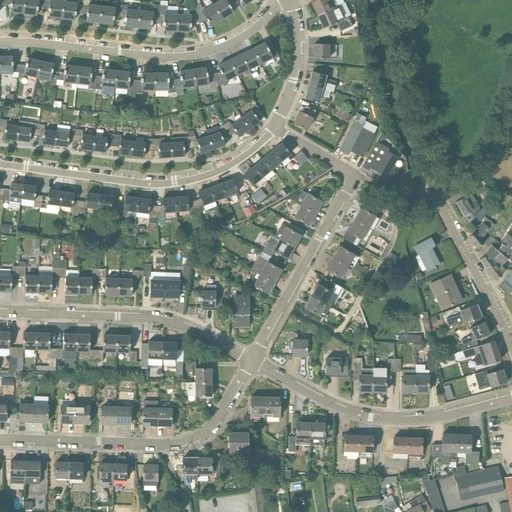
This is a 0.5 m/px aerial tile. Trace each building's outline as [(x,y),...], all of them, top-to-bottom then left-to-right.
[(25,0),(3,0),(4,5),(12,4),(11,12),(24,13),(25,0)] [(43,9),(44,0),(25,0),(24,13),(36,15),(37,8),(43,9)] [(64,2),(51,0),(50,0),(44,0),(43,9),(50,10),(49,16),(62,18),(64,2)] [(82,14),(83,0),(80,0),(76,0),(77,3),(64,2),(62,18),(75,20),(75,13),(82,14)] [(102,7),(96,6),(96,0),(94,0),(83,0),(82,14),(88,14),(87,21),(100,23),(102,7)] [(229,6),(234,2),(232,0),(220,0),(213,5),(222,19),(233,12),(229,6)] [(318,15),(337,6),(334,0),(317,0),(312,3),(318,15)] [(222,19),(213,5),(204,10),(199,3),(194,5),(195,9),(199,22),(206,19),(211,26),(222,19)] [(140,13),(127,11),(127,6),(121,5),(120,11),(120,18),(126,19),(125,26),(138,27),(140,13)] [(158,23),(160,5),(153,5),(152,14),(140,13),(138,27),(151,29),(151,22),(158,23)] [(177,14),(166,14),(167,6),(160,5),(158,23),(164,23),(164,31),(177,31),(177,14)] [(318,15),(324,28),(336,22),(343,19),(337,6),(318,15)] [(120,18),(120,11),(114,10),(114,9),(102,7),(100,23),(113,24),(113,18),(120,18)] [(190,25),(199,22),(195,9),(190,10),(190,15),(177,14),(177,31),(190,32),(190,25)] [(340,32),(352,26),(348,16),(343,19),(336,22),(340,32)] [(267,47),(265,43),(253,49),(260,63),(272,58),(274,62),(279,59),(274,47),(268,50),(267,47)] [(330,44),(324,44),(314,44),(314,58),(324,58),(329,59),(330,44)] [(248,69),(260,63),(253,49),(241,55),(248,69)] [(236,74),(248,69),(241,55),(230,60),(236,74)] [(19,65),(12,64),(12,57),(0,57),(0,72),(13,73),(12,77),(18,78),(19,65)] [(37,77),(41,62),(28,59),(26,66),(19,65),(18,78),(24,79),(25,74),(37,77)] [(224,80),(236,74),(230,60),(218,66),(220,71),(214,73),(218,86),(227,85),(224,80)] [(52,72),(53,64),(41,62),(37,77),(50,79),(49,84),(56,85),(57,79),(58,80),(58,72),(52,72)] [(77,84),(79,67),(66,66),(65,73),(58,72),(58,80),(63,81),(63,82),(77,84)] [(97,76),(91,76),(91,68),(79,67),(77,84),(89,85),(89,89),(95,90),(97,76)] [(214,73),(207,75),(206,68),(193,70),(195,86),(208,85),(209,88),(218,86),(214,73)] [(115,87),(117,71),(104,70),(103,77),(97,76),(95,90),(101,90),(102,86),(115,87)] [(182,88),(195,86),(193,70),(180,72),(181,79),(174,80),(175,88),(181,87),(182,88)] [(135,81),(129,80),(130,73),(117,71),(115,87),(128,88),(128,87),(127,93),(135,93),(135,81)] [(327,75),(322,74),(312,71),(308,85),(324,90),(325,90),(333,92),(335,85),(325,83),(327,75)] [(142,90),(155,90),(155,74),(142,74),(142,81),(135,81),(135,93),(142,94),(142,90)] [(174,80),(168,81),(168,74),(155,74),(155,90),(167,90),(168,93),(175,93),(175,88),(174,80)] [(325,90),(324,90),(308,85),(304,99),(314,101),(319,103),(321,96),(323,97),(325,90)] [(261,112),(257,107),(254,103),(249,106),(251,110),(241,118),(249,129),(260,121),(256,116),(261,112)] [(312,117),(302,112),(300,111),(294,124),(306,130),(312,117)] [(351,115),(344,112),(341,120),(348,123),(351,115)] [(239,137),(249,129),(241,118),(231,125),(228,121),(223,125),(229,135),(235,131),(239,137)] [(17,140),(19,122),(19,121),(7,120),(0,119),(0,130),(5,131),(4,139),(17,140)] [(362,128),(362,127),(364,124),(355,120),(340,150),(348,154),(350,151),(362,157),(373,134),(362,128)] [(37,136),(38,124),(32,123),(19,122),(17,140),(29,142),(30,135),(37,136)] [(57,132),(44,130),(45,125),(38,124),(37,136),(43,137),(42,144),(55,145),(57,132)] [(223,139),(229,135),(223,125),(218,128),(213,130),(214,134),(208,136),(213,149),(225,145),(223,139)] [(75,141),(76,130),(70,129),(69,134),(57,132),(55,145),(68,147),(69,140),(75,141)] [(95,137),(82,135),(83,130),(76,130),(75,141),(81,142),(80,149),(93,150),(95,137)] [(113,146),(114,135),(108,134),(107,139),(95,137),(93,150),(106,152),(106,146),(113,146)] [(133,142),(120,140),(121,136),(114,135),(113,146),(119,147),(118,154),(131,156),(133,142)] [(184,150),(191,149),(190,136),(183,137),(170,138),(171,144),(172,157),(185,156),(184,150)] [(208,136),(196,141),(195,136),(190,136),(191,149),(198,148),(200,153),(213,149),(208,136)] [(151,151),(152,139),(146,139),(145,144),(133,142),(131,156),(144,157),(145,150),(151,151)] [(171,144),(164,144),(164,139),(158,139),(152,139),(151,151),(158,151),(159,158),(172,157),(171,144)] [(405,158),(401,153),(398,158),(387,152),(389,149),(376,142),(363,167),(369,170),(370,168),(387,177),(393,166),(399,169),(405,158)] [(281,162),(290,154),(288,150),(282,143),(272,151),(281,162)] [(271,170),(281,162),(272,151),(263,159),(271,170)] [(297,162),(301,166),(308,159),(305,156),(297,162)] [(262,178),(271,170),(263,159),(253,167),(262,178)] [(252,186),(262,178),(253,167),(243,175),(252,186)] [(315,178),(311,174),(306,178),(310,182),(315,178)] [(237,192),(237,188),(233,179),(221,184),(226,196),(237,192)] [(22,198),(24,185),(11,183),(10,190),(4,189),(2,201),(21,203),(22,198)] [(214,201),(226,196),(221,184),(209,188),(216,206),(214,201)] [(41,197),(35,196),(36,187),(24,185),(22,198),(34,200),(33,207),(40,208),(41,197)] [(289,192),(286,187),(279,192),(283,197),(289,192)] [(479,207),(472,195),(476,192),(473,187),(465,191),(453,198),(468,224),(474,217),(479,212),(480,212),(477,208),(479,207)] [(205,211),(216,206),(209,188),(198,193),(200,199),(194,201),(198,212),(199,212),(200,216),(205,214),(204,210),(205,211)] [(60,205),(61,192),(49,190),(48,197),(41,197),(40,208),(46,209),(47,204),(60,205)] [(321,202),(308,194),(302,191),(300,195),(299,194),(295,202),(315,213),(321,202)] [(80,201),(73,200),(74,194),(61,192),(60,205),(61,205),(60,211),(71,212),(78,213),(80,201)] [(98,208),(100,195),(87,193),(86,202),(80,201),(78,213),(85,214),(85,208),(86,209),(86,207),(98,208)] [(118,204),(112,204),(113,197),(100,195),(98,208),(110,210),(110,215),(112,216),(111,219),(117,220),(118,204)] [(136,211),(138,198),(125,197),(124,205),(118,204),(117,220),(124,221),(125,217),(135,218),(136,211)] [(194,201),(188,204),(188,197),(175,198),(176,211),(188,211),(189,215),(198,212),(194,201)] [(156,206),(150,207),(151,200),(138,198),(136,211),(148,213),(149,213),(149,219),(157,218),(156,206)] [(163,212),(176,211),(175,198),(162,199),(163,206),(156,206),(157,218),(164,218),(163,212)] [(308,225),(315,213),(302,206),(295,218),(308,225)] [(355,220),(368,228),(374,216),(361,209),(355,220)] [(472,241),(477,248),(484,243),(481,239),(489,230),(490,231),(495,225),(479,212),(474,217),(482,223),(474,233),(470,236),(473,240),(472,241)] [(357,248),(368,228),(355,220),(343,240),(357,248)] [(300,235),(287,228),(281,224),(275,236),(294,247),(300,235)] [(294,247),(275,236),(272,234),(265,246),(287,259),(294,247)] [(495,281),(495,280),(502,275),(502,273),(505,270),(501,265),(505,261),(510,265),(511,265),(511,261),(511,257),(511,238),(507,235),(502,243),(504,244),(503,245),(507,248),(503,255),(499,252),(492,260),(494,263),(486,269),(495,280),(495,281)] [(507,248),(503,245),(490,236),(484,245),(489,248),(485,253),(486,255),(480,260),(486,269),(494,263),(492,260),(499,252),(503,255),(507,248)] [(427,271),(439,264),(431,248),(435,246),(431,238),(414,247),(418,255),(419,255),(427,271)] [(359,257),(353,254),(340,247),(334,258),(352,268),(365,276),(368,271),(355,263),(359,257)] [(392,264),(396,255),(390,253),(386,262),(392,264)] [(281,270),(267,262),(258,257),(251,268),(256,271),(273,280),(274,281),(281,270)] [(348,276),(352,268),(334,258),(327,270),(340,277),(342,273),(348,276)] [(38,280),(38,293),(51,293),(52,278),(59,278),(59,260),(52,260),(52,277),(39,276),(39,277),(38,280)] [(79,278),(65,277),(66,260),(59,260),(59,278),(65,278),(65,294),(78,294),(79,278)] [(19,277),(19,262),(19,266),(12,266),(11,276),(0,275),(0,291),(11,292),(12,276),(19,277)] [(39,277),(25,276),(25,262),(19,262),(19,277),(25,277),(25,292),(38,293),(39,277)] [(150,277),(151,264),(144,264),(143,271),(143,277),(150,277)] [(188,280),(190,267),(183,266),(182,279),(188,280)] [(99,279),(99,269),(92,269),(92,278),(79,278),(78,294),(91,295),(92,279),(99,279)] [(119,279),(105,279),(106,269),(99,269),(99,279),(105,280),(105,295),(118,296),(119,279)] [(143,277),(143,271),(132,270),(132,280),(119,279),(118,296),(131,296),(132,281),(139,281),(139,277),(143,277)] [(274,281),(273,280),(256,271),(250,280),(249,283),(268,293),(274,281)] [(510,293),(511,291),(511,272),(510,271),(500,283),(510,293)] [(420,272),(414,275),(417,281),(423,278),(420,272)] [(462,300),(453,280),(450,275),(430,284),(436,297),(440,295),(445,308),(462,300)] [(410,276),(405,277),(408,287),(413,285),(410,276)] [(341,288),(328,280),(325,279),(321,286),(318,285),(312,296),(330,307),(337,295),(337,294),(341,288)] [(164,297),(164,281),(150,281),(150,297),(164,297)] [(164,297),(179,298),(179,281),(164,281),(164,297)] [(215,298),(215,292),(215,285),(206,285),(206,291),(201,291),(200,306),(221,307),(221,298),(215,298)] [(326,315),(330,307),(312,296),(305,308),(318,315),(320,312),(326,315)] [(249,328),(249,297),(234,297),(234,328),(249,328)] [(465,322),(481,316),(477,304),(460,311),(461,314),(446,319),(448,327),(456,324),(465,322)] [(436,316),(429,319),(432,325),(438,322),(436,316)] [(476,340),(490,334),(484,322),(470,328),(473,335),(461,340),(463,345),(465,350),(478,346),(476,340)] [(15,369),(16,358),(16,348),(9,348),(10,332),(0,331),(0,348),(9,349),(8,368),(15,369)] [(36,350),(37,333),(23,332),(23,348),(16,348),(16,358),(15,369),(22,369),(23,358),(23,349),(36,350)] [(49,349),(50,333),(37,333),(36,350),(49,350),(49,367),(36,367),(36,370),(55,371),(56,367),(55,367),(56,349),(49,349)] [(76,351),(77,334),(63,334),(63,349),(56,349),(55,367),(56,367),(56,359),(63,359),(63,351),(76,351)] [(89,350),(90,335),(77,334),(76,351),(89,352),(89,360),(96,360),(96,350),(89,350)] [(116,352),(117,336),(103,335),(103,351),(96,350),(96,360),(103,361),(103,352),(116,352)] [(130,351),(130,336),(117,336),(116,352),(130,353),(129,362),(136,362),(137,352),(130,351)] [(292,356),(306,356),(307,341),(293,340),(292,356)] [(485,366),(500,361),(493,341),(478,346),(465,350),(457,353),(459,360),(479,353),(485,366)] [(147,368),(147,359),(163,359),(163,342),(148,342),(148,344),(141,344),(140,368),(147,368)] [(177,360),(177,343),(163,342),(163,359),(177,360)] [(435,371),(431,354),(426,355),(427,360),(426,361),(428,370),(429,373),(435,371)] [(346,373),(347,358),(340,358),(326,358),(326,374),(340,374),(340,373),(346,373)] [(361,359),(356,359),(351,358),(351,371),(357,371),(357,376),(359,377),(359,391),(372,391),(373,376),(373,369),(361,369),(361,359)] [(196,361),(183,362),(182,371),(192,370),(192,376),(196,376),(196,382),(196,383),(211,383),(211,369),(196,369),(196,361)] [(373,369),(373,376),(372,391),(386,392),(386,376),(386,372),(387,372),(387,365),(384,365),(384,368),(373,368),(373,369)] [(428,377),(429,373),(428,370),(425,370),(425,365),(415,365),(415,370),(415,392),(429,393),(428,377)] [(487,374),(491,387),(506,382),(502,369),(487,374)] [(402,392),(415,392),(415,370),(402,370),(402,377),(402,392)] [(196,382),(186,383),(186,390),(196,390),(196,396),(211,396),(211,383),(196,383),(196,382)] [(265,417),(265,397),(258,397),(251,397),(251,399),(249,399),(248,421),(259,421),(259,417),(265,417)] [(279,419),(279,400),(265,400),(265,417),(272,417),(272,420),(279,419)] [(157,426),(157,408),(157,401),(143,401),(143,425),(157,426)] [(33,422),(34,405),(20,404),(19,421),(33,422)] [(33,422),(47,422),(48,405),(34,405),(33,422)] [(74,423),(75,406),(61,406),(60,423),(74,423)] [(74,423),(88,424),(89,407),(75,406),(74,423)] [(115,424),(116,407),(102,407),(101,424),(115,424)] [(115,424),(130,425),(130,408),(116,407),(115,424)] [(157,426),(171,426),(172,409),(157,408),(157,426)] [(310,441),(310,423),(296,422),(296,437),(295,445),(296,445),(296,442),(310,443),(310,441)] [(324,441),(324,423),(310,423),(310,441),(324,441)] [(229,433),(229,454),(248,454),(248,433),(229,433)] [(441,459),(441,464),(449,464),(450,452),(456,452),(457,435),(443,434),(443,447),(432,447),(432,459),(441,459)] [(470,452),(471,435),(457,435),(456,452),(465,453),(464,466),(478,462),(479,452),(470,452)] [(358,457),(358,436),(344,436),(344,451),(344,456),(346,456),(346,457),(358,457)] [(372,458),(373,437),(358,436),(358,457),(372,458)] [(288,437),(288,451),(296,452),(296,445),(295,445),(296,437),(288,437)] [(407,453),(408,438),(393,438),(393,453),(393,457),(407,457),(407,453)] [(421,457),(422,438),(408,438),(407,453),(407,457),(421,457)] [(197,483),(197,479),(197,458),(183,458),(183,483),(197,483)] [(211,479),(211,458),(197,458),(197,479),(211,479)] [(25,477),(25,462),(10,461),(10,484),(25,484),(25,477)] [(40,477),(40,462),(25,462),(25,477),(40,477)] [(68,478),(69,463),(55,462),(55,482),(68,482),(68,478)] [(82,478),(82,463),(69,463),(68,478),(82,478)] [(112,484),(112,479),(113,464),(99,464),(99,483),(112,484)] [(126,479),(126,464),(113,464),(112,479),(126,479)] [(157,486),(157,465),(143,465),(143,485),(157,486)] [(455,477),(458,491),(471,488),(477,487),(483,485),(489,484),(496,483),(502,481),(498,467),(455,477)] [(237,489),(249,487),(250,484),(243,477),(240,485),(239,485),(237,489)] [(423,483),(425,489),(436,486),(434,480),(423,483)] [(498,494),(504,493),(502,481),(496,483),(498,494)] [(272,492),(280,491),(280,489),(285,488),(284,483),(271,485),(272,492)] [(492,495),(498,494),(496,483),(489,484),(492,495)] [(486,497),(492,495),(489,484),(483,485),(486,497)] [(480,498),(486,497),(483,485),(477,487),(480,498)] [(436,486),(425,489),(427,495),(438,491),(436,486)] [(473,500),(480,498),(477,487),(471,488),(472,494),(473,500)] [(249,489),(252,511),(264,511),(261,488),(249,489)] [(460,496),(472,494),(471,488),(458,491),(460,496)] [(438,491),(427,495),(429,500),(440,497),(438,491)] [(461,502),(473,500),(472,494),(460,496),(461,502)] [(428,511),(430,511),(425,501),(422,495),(402,506),(405,511),(428,511)] [(393,511),(392,511),(397,508),(391,496),(381,501),(383,507),(384,511),(393,511)] [(357,506),(381,503),(380,497),(356,500),(357,506)] [(440,497),(429,500),(431,506),(442,503),(440,497)] [(442,503),(431,506),(433,511),(444,509),(442,503)]
